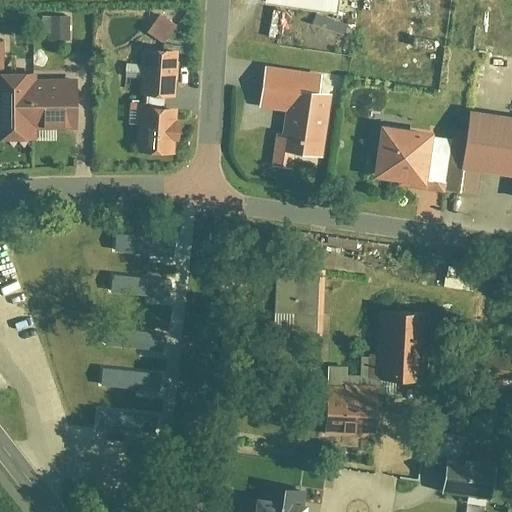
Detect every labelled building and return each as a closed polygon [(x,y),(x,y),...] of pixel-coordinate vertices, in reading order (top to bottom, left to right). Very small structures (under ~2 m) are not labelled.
[(259,0),(259,3),(332,10),(333,0),(259,0)] [(160,42),(173,23),(156,11),(143,31),(160,42)] [(42,38),(70,38),(69,14),(42,14),(42,38)] [(309,24),(341,32),(343,22),(312,14),(309,24)] [(36,126),(77,126),(77,76),(35,76),(35,71),(3,72),(3,39),(0,39),(0,138),(36,138),(36,126)] [(142,46),(138,92),(174,95),(178,49),(142,46)] [(295,151),(324,154),(332,92),(317,90),(319,71),(263,65),(259,106),(285,109),(282,130),(274,129),(270,165),(293,167),(295,151)] [(137,103),(133,150),(172,153),(176,107),(137,103)] [(511,113),(466,107),(458,168),(511,175),(511,113)] [(376,122),(369,175),(422,181),(428,128),(376,122)] [(441,284),(472,290),(475,271),(444,265),(441,284)] [(276,312),(323,313),(324,268),(277,266),(276,312)] [(424,307),(374,307),(374,377),(423,377),(424,307)] [(461,392),(511,392),(511,366),(462,366),(461,392)] [(322,433),(375,434),(376,383),(324,382),(322,433)] [(444,456),(457,458),(460,432),(425,427),(422,454),(444,456)] [(444,456),(439,491),(487,497),(491,462),(457,458),(444,456)] [(300,511),(304,486),(261,482),(260,495),(253,494),(250,511),(300,511)]
